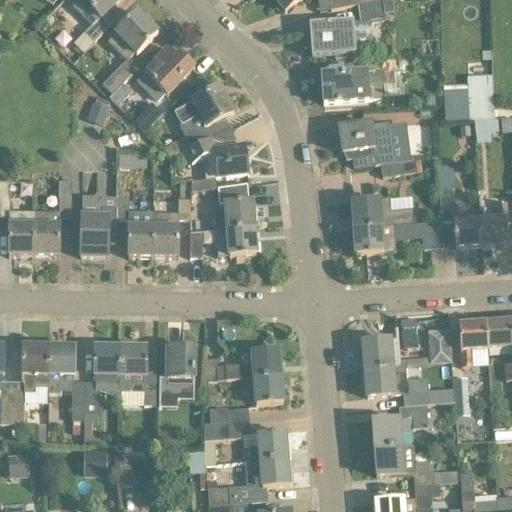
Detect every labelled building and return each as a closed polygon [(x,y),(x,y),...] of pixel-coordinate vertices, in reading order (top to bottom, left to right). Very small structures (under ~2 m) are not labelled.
[(82,0),(80,3),(72,10),(91,29),(84,36),(73,47),(82,56),(93,45),(94,46),(115,25),(107,17),(122,2),(120,0),(82,0)] [(272,0),(285,16),(304,0),(272,0)] [(327,0),(331,14),(357,9),(383,5),(381,0),(327,0)] [(394,15),(392,5),(383,5),(357,9),(360,26),(386,22),(385,16),(394,15)] [(136,59),(144,51),(158,37),(137,16),(116,38),(107,46),(126,65),(110,80),(102,88),(112,98),(139,71),(129,62),(134,57),(136,59)] [(352,27),(330,29),(310,30),(313,60),(354,57),(352,27)] [(165,97),(178,84),(191,71),(193,73),(194,73),(179,58),(175,63),(167,55),(168,53),(168,52),(143,77),(144,78),(137,86),(157,106),(165,97)] [(393,77),(399,76),(398,63),(366,65),(366,76),(322,78),(323,109),(352,107),(352,106),(368,105),(368,104),(384,103),(383,88),(393,87),(393,77)] [(491,79),(466,80),(469,125),(493,124),(491,79)] [(181,129),(200,120),(206,132),(234,118),(220,91),(192,106),(193,107),(174,116),(181,129)] [(95,106),(89,121),(101,126),(107,110),(95,106)] [(150,106),(132,125),(144,136),(162,118),(150,106)] [(371,128),(358,130),(338,132),(342,157),(352,156),(353,164),(376,161),(371,128)] [(171,163),(180,158),(192,152),(186,140),(161,153),(171,163)] [(215,154),(209,143),(192,152),(180,158),(188,171),(204,162),(207,184),(248,179),(244,150),(215,154)] [(147,170),(148,160),(121,157),(120,166),(147,170)] [(414,165),(402,167),(381,170),(382,182),(416,177),(414,165)] [(442,193),(454,193),(453,170),(441,171),(442,193)] [(0,223),(9,223),(9,241),(9,261),(34,261),(34,217),(9,217),(10,185),(0,185),(0,223)] [(34,217),(34,261),(59,262),(59,224),(71,224),(71,186),(59,186),(59,218),(34,217)] [(225,207),(248,205),(247,189),(219,193),(218,193),(219,208),(225,208),(225,207)] [(453,225),(454,233),(455,253),(482,251),(480,224),(464,225),(463,209),(453,210),(451,194),(439,195),(441,226),(453,225)] [(354,233),(381,231),(393,230),(412,228),(411,214),(390,215),(389,203),(352,206),(354,233)] [(128,224),(128,242),(128,262),(153,263),(154,219),(129,218),(129,204),(117,204),(116,213),(116,224),(117,224),(128,224)] [(154,219),(153,263),(178,263),(178,225),(190,225),(191,205),(178,204),(178,219),(154,219)] [(215,235),(254,232),(252,205),(248,205),(225,207),(225,208),(226,220),(215,221),(215,235)] [(497,223),(480,224),(482,251),(509,249),(507,206),(496,207),(497,223)] [(116,248),(117,224),(116,224),(116,213),(101,212),(101,222),(81,222),(81,242),(80,262),(107,263),(108,247),(116,248)] [(393,230),(381,231),(354,233),(356,260),(395,256),(393,230)] [(215,235),(216,242),(217,262),(256,259),(254,232),(215,235)] [(190,241),(190,243),(190,263),(202,263),(202,241),(190,241)] [(428,323),(429,366),(452,365),(450,322),(428,323)] [(414,323),(401,323),(402,353),(417,352),(417,341),(415,341),(414,323)] [(511,352),(511,331),(511,325),(485,327),(487,354),(511,352)] [(487,354),(485,327),(458,329),(461,372),(472,371),(471,355),(487,354)] [(392,372),(392,364),(390,344),(362,346),(364,374),(392,372)] [(0,393),(0,394),(0,405),(0,427),(12,428),(12,387),(0,387),(0,378),(3,378),(4,352),(0,351),(0,393)] [(35,392),(48,392),(48,379),(49,352),(22,352),(21,387),(12,387),(12,428),(24,428),(24,397),(35,397),(35,392)] [(48,379),(48,392),(48,398),(60,398),(60,395),(72,395),(72,426),(84,426),(84,419),(84,387),(72,387),(72,379),(75,379),(76,353),(49,352),(48,379)] [(93,379),(96,379),(96,388),(84,387),(84,419),(99,419),(99,391),(117,396),(120,396),(120,395),(120,390),(120,353),(93,352),(93,372),(93,379)] [(156,388),(144,388),(144,380),(147,380),(147,353),(120,353),(120,390),(120,395),(144,395),(144,410),(156,410),(156,388)] [(197,384),(197,374),(197,354),(167,353),(166,383),(197,384)] [(241,383),(241,384),(281,381),(279,354),(252,356),(253,369),(225,371),(226,384),(241,383)] [(217,386),(217,371),(217,364),(205,364),(205,386),(217,386)] [(511,384),(511,367),(503,368),(504,385),(511,384)] [(392,372),(364,374),(366,402),(394,400),(403,400),(429,398),(429,396),(428,384),(406,385),(406,371),(392,372)] [(256,410),(263,410),(283,408),(281,381),(241,384),(242,397),(255,396),(256,410)] [(464,385),(452,386),(453,394),(454,407),(466,407),(464,385)] [(404,411),(426,410),(454,407),(453,394),(429,396),(429,398),(403,400),(404,411)] [(374,454),(413,451),(412,434),(428,432),(426,410),(404,411),(398,412),(399,424),(371,426),(374,454)] [(210,428),(227,427),(249,425),(248,413),(226,415),(226,413),(208,414),(210,428)] [(250,442),(250,437),(249,425),(227,427),(210,428),(204,429),(204,446),(250,442)] [(250,467),(260,466),(287,464),(285,437),(258,439),(259,451),(249,452),(250,467)] [(430,466),(414,468),(413,451),(374,454),(376,482),(414,479),(415,491),(439,489),(438,477),(431,478),(430,466)] [(190,474),(206,475),(207,455),(191,454),(190,474)] [(108,479),(109,455),(86,455),(86,479),(108,479)] [(130,455),(117,456),(119,491),(132,489),(130,455)] [(7,471),(28,470),(27,459),(7,460),(7,471)] [(208,511),(251,508),(267,507),(266,493),(289,491),(287,464),(260,466),(250,467),(246,467),(247,491),(207,494),(208,511)] [(459,479),(460,487),(461,511),(497,511),(497,504),(473,506),(471,478),(459,479)] [(416,503),(395,505),(375,506),(375,511),(431,511),(431,502),(440,501),(439,489),(415,491),(416,503)]
